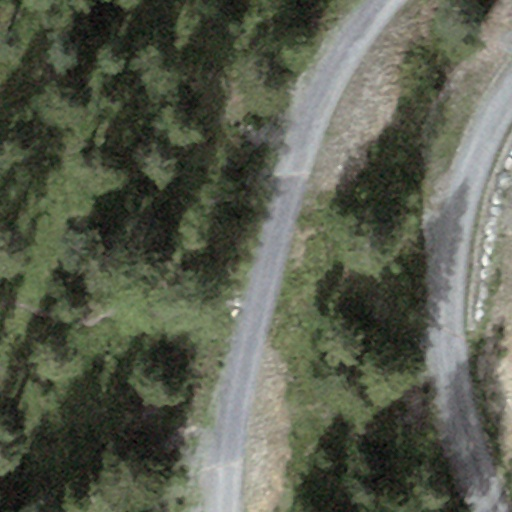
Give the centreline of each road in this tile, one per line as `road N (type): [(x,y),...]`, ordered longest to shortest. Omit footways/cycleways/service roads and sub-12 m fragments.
road 1 (track): [(221,511),(227,437),(295,176),(324,104),(392,0)]
road 2 (track): [(511,104),(455,244),(453,309),(478,448),(504,511)]
